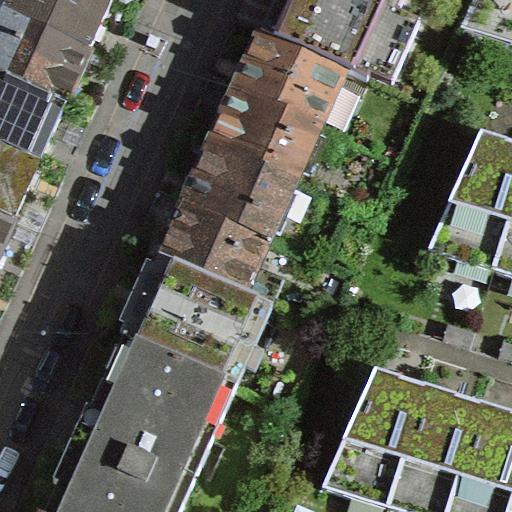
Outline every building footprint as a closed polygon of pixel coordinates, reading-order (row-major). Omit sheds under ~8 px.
[(112,0),(10,0),(5,12),(90,50),(100,28),(112,0)] [(275,0),(262,32),(261,33),(345,71),(368,81),(368,80),(370,81),(400,13),(399,12),(404,0),(275,0)] [(511,0),(475,0),(463,28),(511,43),(511,0)] [(5,12),(0,22),(0,77),(64,107),(72,91),(90,50),(5,12)] [(243,74),(236,90),(320,128),(345,71),(261,33),(243,74)] [(0,146),(39,164),(45,151),(64,107),(0,77),(0,146)] [(228,107),(211,147),(294,184),(320,128),(236,90),(228,107)] [(493,274),(511,214),(511,145),(481,135),(428,253),(493,274)] [(21,204),(39,164),(0,146),(0,214),(13,220),(21,204)] [(294,184),(211,147),(191,191),(185,203),(269,241),(294,184)] [(269,241),(185,203),(178,220),(160,260),(271,310),(284,280),(257,268),(269,241)] [(0,214),(0,250),(13,220),(0,214)] [(511,214),(493,274),(511,279),(511,214)] [(160,260),(159,260),(140,303),(124,339),(236,390),(271,310),(160,260)] [(181,511),(236,390),(124,339),(92,412),(86,409),(69,449),(67,454),(53,484),(58,486),(46,511),(181,511)] [(388,510),(426,388),(406,382),(375,372),(322,490),(388,510)] [(392,511),(448,511),(482,405),(463,400),(426,388),(388,510),(392,511)] [(511,414),(482,405),(448,511),(508,511),(511,503),(511,414)]
